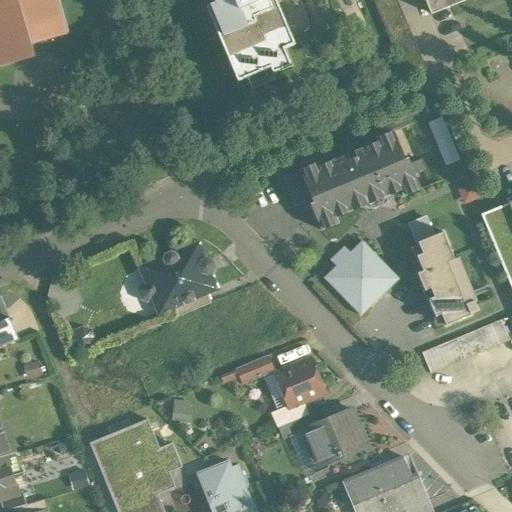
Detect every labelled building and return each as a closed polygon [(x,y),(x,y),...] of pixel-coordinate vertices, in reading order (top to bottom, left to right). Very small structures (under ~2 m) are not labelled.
[(0,0),(0,65),(30,57),(26,45),(68,33),(58,0),(0,0)] [(301,43),(283,0),(206,0),(238,76),(271,63),(274,71),(293,63),(287,49),(301,43)] [(425,71),(395,0),(371,0),(405,80),(425,71)] [(511,0),(423,0),(430,15),(466,0),(511,0)] [(388,58),(372,64),(379,81),(395,75),(388,58)] [(444,116),(428,123),(444,155),(459,148),(444,116)] [(377,143),(355,152),(355,151),(353,152),(356,159),(349,161),(346,155),(345,155),(345,156),(331,162),(330,162),(329,162),(329,163),(318,167),(316,163),(315,164),(301,170),(300,170),(299,170),(311,199),(319,196),(321,201),(310,205),(321,231),(322,231),(322,230),(336,224),(336,225),(337,224),(335,218),(347,213),(348,213),(348,212),(360,207),(360,208),(361,207),(362,207),(370,211),(381,206),(384,197),(385,197),(385,198),(386,197),(400,191),(402,197),(404,197),(404,196),(418,190),(418,191),(419,190),(408,164),(397,169),(396,164),(404,161),(392,132),(390,132),(391,133),(376,139),(376,138),(375,139),(377,143)] [(511,213),(508,203),(480,215),(511,292),(511,213)] [(443,232),(418,241),(422,253),(417,256),(422,271),(417,273),(424,291),(430,289),(433,297),(428,299),(435,318),(441,315),(444,324),(477,312),(457,259),(454,260),(443,232)] [(396,278),(362,243),(361,242),(323,279),(324,280),(324,279),(359,315),(358,315),(359,316),(397,279),(396,278)] [(196,247),(174,256),(169,253),(163,255),(162,261),(141,270),(146,283),(139,286),(136,292),(140,300),(146,303),(153,299),(159,312),(172,307),(177,317),(209,304),(205,293),(213,289),(207,275),(211,273),(213,268),(210,262),(205,260),(202,261),(196,247)] [(71,280),(62,277),(58,281),(52,280),(48,299),(54,301),(61,318),(77,312),(80,302),(71,280)] [(8,318),(0,321),(0,347),(18,340),(8,318)] [(500,320),(420,354),(429,374),(508,341),(500,320)] [(93,339),(90,331),(81,328),(74,331),(71,339),(75,347),(82,349),(89,346),(93,339)] [(267,356),(235,370),(241,385),(274,372),(267,356)] [(310,362),(275,377),(288,407),(323,392),(310,362)] [(122,363),(98,372),(113,409),(137,400),(122,363)] [(42,381),(20,387),(24,401),(46,395),(42,381)] [(317,424),(304,429),(304,431),(299,433),(313,469),(367,447),(351,410),(317,424)] [(312,413),(288,423),(293,435),(299,433),(304,431),(304,429),(317,424),(312,413)] [(162,511),(155,495),(174,488),(168,473),(180,468),(171,445),(158,450),(146,422),(90,445),(118,511),(162,511)] [(0,424),(0,458),(5,457),(13,455),(5,427),(1,428),(0,424)] [(5,457),(0,458),(0,479),(11,476),(5,457)] [(403,458),(342,483),(353,511),(405,511),(428,503),(417,475),(411,477),(403,458)] [(227,462),(196,475),(211,511),(255,511),(237,466),(230,468),(227,462)] [(11,476),(0,479),(0,500),(16,495),(16,493),(11,476)] [(16,495),(0,500),(0,503),(2,511),(15,508),(25,505),(21,492),(16,493),(16,495)] [(25,505),(15,508),(15,511),(46,511),(43,500),(25,505)] [(432,511),(428,503),(405,511),(432,511)]
